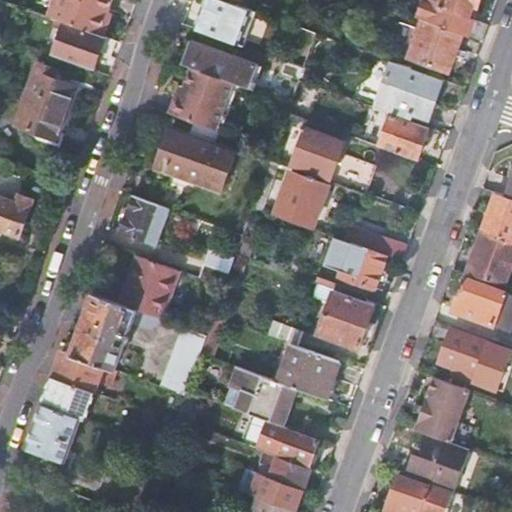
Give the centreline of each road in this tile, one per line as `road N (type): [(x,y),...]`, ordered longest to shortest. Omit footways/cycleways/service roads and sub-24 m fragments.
road 1 (residential): [(164,0),(0,466)]
road 2 (residential): [(337,511),(487,102)]
